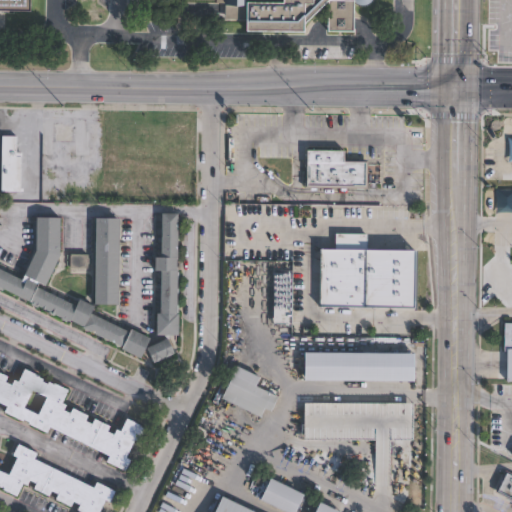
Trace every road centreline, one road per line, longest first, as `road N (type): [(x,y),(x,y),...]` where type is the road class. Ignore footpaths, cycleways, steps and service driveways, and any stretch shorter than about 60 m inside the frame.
road 1 (residential): [(132,511),(204,369),(213,88)]
road 2 (secondary): [(0,85),(213,88)]
road 3 (residential): [(183,412),(0,319)]
road 4 (secondary): [(451,254),(448,450)]
road 5 (secondary): [(454,91),(451,254)]
road 6 (secondary): [(213,88),(336,89)]
